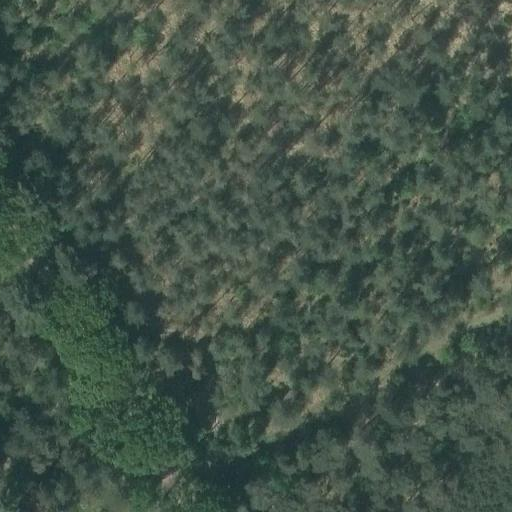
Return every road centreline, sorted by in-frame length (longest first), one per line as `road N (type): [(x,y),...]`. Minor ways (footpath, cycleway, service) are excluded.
road 1 (track): [(511,309),(170,484)]
road 2 (track): [(0,206),(186,511)]
